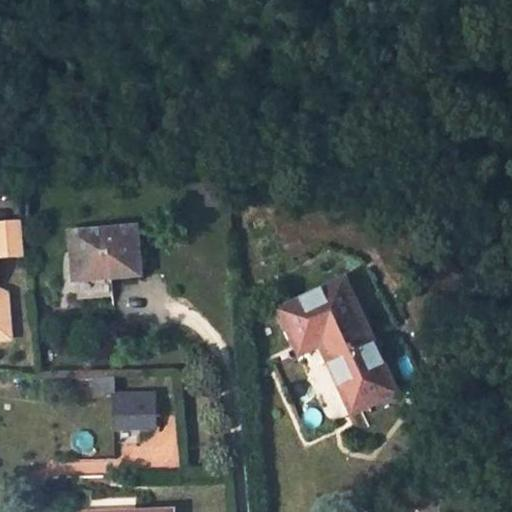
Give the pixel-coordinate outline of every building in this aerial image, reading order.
[(337,183),(319,192),(333,217),(350,208),(337,183)] [(0,256),(24,255),(21,222),(0,224),(0,339),(11,339),(8,300),(0,296),(0,256)] [(134,230),(73,234),(77,280),(138,275),(134,230)] [(343,285),(282,314),(294,338),(301,334),(310,351),(322,345),(346,397),(361,390),(368,407),(395,394),(343,285)] [(294,338),(302,355),(310,351),(301,334),(294,338)] [(346,397),(354,413),(368,407),(361,390),(346,397)] [(155,393),(112,395),(113,428),(156,426),(155,393)]
